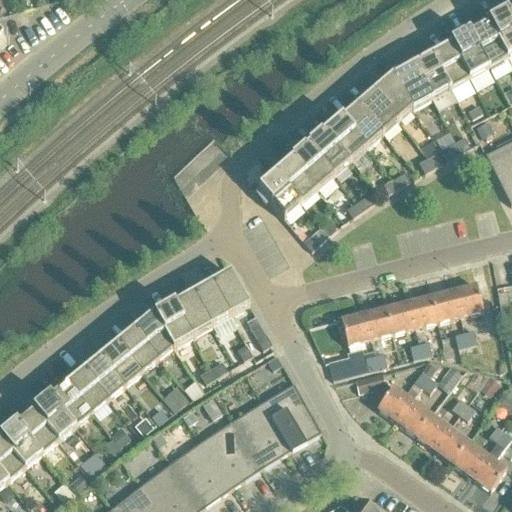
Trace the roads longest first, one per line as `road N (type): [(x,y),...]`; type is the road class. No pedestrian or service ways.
road 1 (residential): [(458,0),(247,159),(230,178),(228,240)]
road 2 (residential): [(0,394),(85,328),(228,240)]
road 3 (residential): [(511,243),(268,312)]
road 4 (unclassified): [(0,104),(130,0)]
road 5 (residential): [(268,312),(344,453)]
